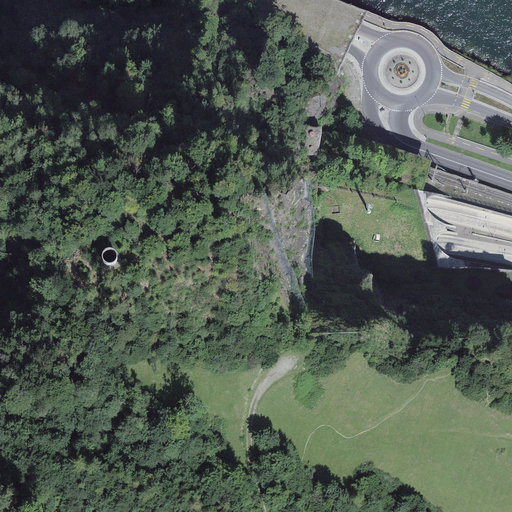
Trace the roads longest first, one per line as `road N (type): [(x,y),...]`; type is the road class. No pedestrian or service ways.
road 1 (motorway): [(0,349),(233,290),(407,282),(511,287)]
road 2 (motorway): [(511,228),(223,166),(0,150)]
road 3 (motorway): [(511,255),(207,215),(0,227)]
road 4 (track): [(265,511),(252,480),(250,420),(286,361)]
